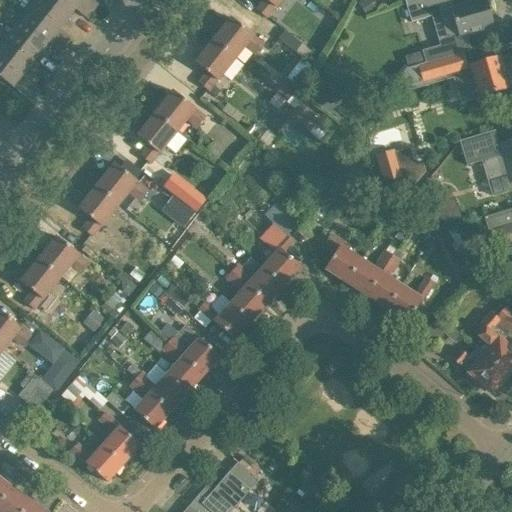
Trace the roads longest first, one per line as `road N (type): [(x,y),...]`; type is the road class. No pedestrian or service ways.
road 1 (residential): [(131,511),(295,332),(315,323),(335,325),(371,347),(501,454)]
road 2 (residential): [(24,152),(146,0)]
road 3 (residential): [(102,511),(0,433)]
